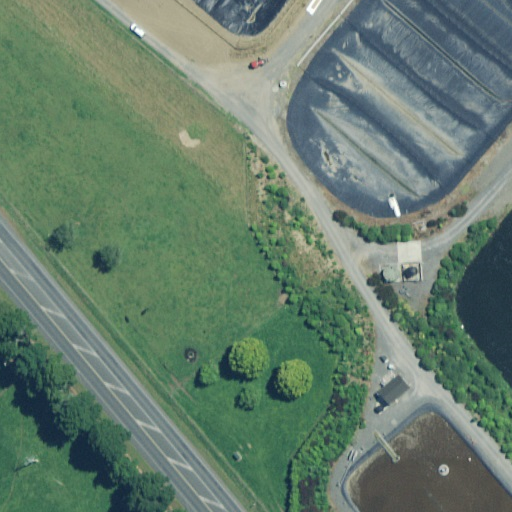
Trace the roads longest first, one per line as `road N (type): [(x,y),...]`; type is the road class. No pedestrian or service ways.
road 1 (track): [(511,470),(382,315),(272,140),(107,0)]
road 2 (secondary): [(220,511),(0,250)]
